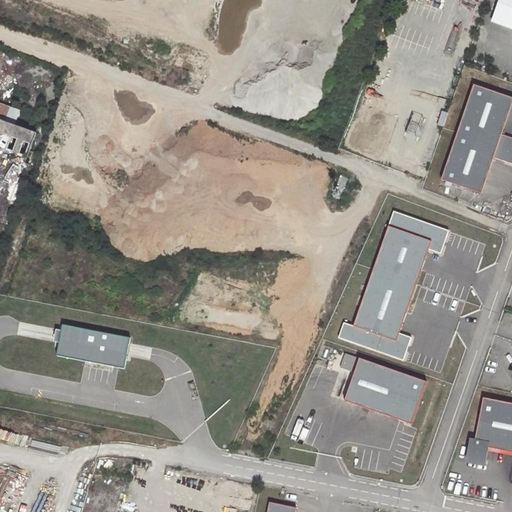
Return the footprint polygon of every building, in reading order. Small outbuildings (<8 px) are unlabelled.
[(511,0),(501,0),(494,20),(511,27),(511,0)] [(511,111),(511,98),(476,86),(444,180),(484,194),(496,158),(511,163),(511,138),(504,135),(511,111)] [(70,91),(44,165),(74,176),(100,102),(70,91)] [(0,150),(25,159),(35,133),(14,126),(19,111),(0,104),(0,150)] [(396,210),(391,224),(433,239),(430,249),(442,253),(450,229),(396,210)] [(433,239),(391,224),(355,324),(397,340),(400,332),(430,249),(433,239)] [(397,340),(355,324),(346,321),(340,339),(403,361),(412,337),(400,332),(397,340)] [(130,337),(63,324),(57,355),(124,368),(130,337)] [(347,401),(363,359),(347,353),(332,396),(347,401)] [(363,359),(347,401),(413,426),(429,383),(363,359)] [(470,439),(466,459),(485,463),(489,442),(511,446),(511,403),(483,398),(475,440),(470,439)] [(295,511),(296,507),(269,502),(266,511),(295,511)]
